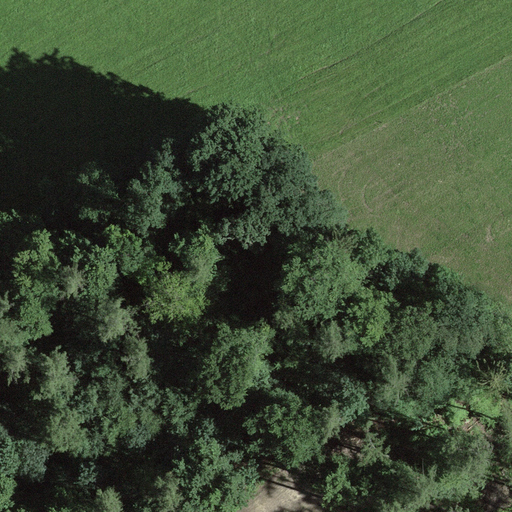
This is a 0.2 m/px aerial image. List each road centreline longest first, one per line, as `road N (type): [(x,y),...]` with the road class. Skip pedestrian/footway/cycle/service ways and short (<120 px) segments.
road 1 (track): [(305,337),(128,331),(0,381)]
road 2 (track): [(252,511),(467,407)]
